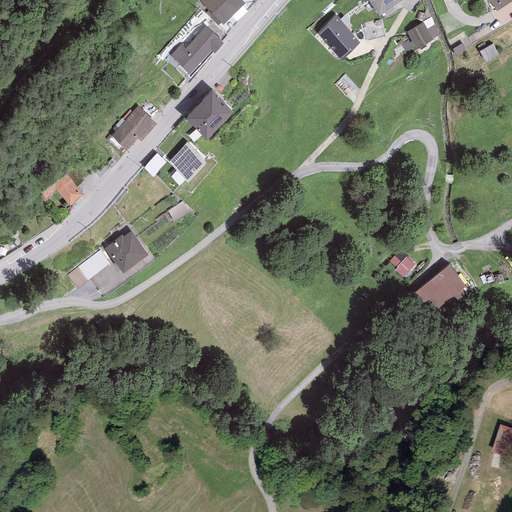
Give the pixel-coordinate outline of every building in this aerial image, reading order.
[(246,0),(245,0),(201,0),(210,9),(206,13),(218,24),(223,19),(225,22),(246,0)] [(370,0),(380,14),(386,11),(388,15),(396,10),(393,7),(403,0),(370,0)] [(511,0),(489,0),(490,1),(492,0),(499,9),(511,0)] [(362,38),(336,14),(319,32),(344,57),(362,38)] [(436,37),(425,20),(409,30),(420,47),(436,37)] [(226,39),(208,23),(187,48),(181,43),(171,55),(191,72),(213,46),(217,50),(226,39)] [(453,48),(459,57),(473,48),(467,38),(453,48)] [(403,44),(409,56),(417,52),(411,40),(403,44)] [(487,64),(500,58),(495,47),(482,53),(487,64)] [(345,98),(358,91),(350,75),(337,82),(345,98)] [(233,107),(215,89),(188,118),(207,135),(233,107)] [(157,121),(139,105),(113,135),(126,146),(137,133),(143,138),(157,121)] [(171,166),(191,189),(211,172),(192,149),(171,166)] [(156,181),(169,169),(159,158),(146,171),(156,181)] [(85,191),(61,165),(38,187),(47,196),(56,187),(72,203),(85,191)] [(150,251),(132,229),(124,235),(123,233),(106,246),(125,271),(150,251)] [(77,289),(113,267),(104,252),(68,274),(77,289)] [(412,258),(399,271),(408,280),(421,267),(412,258)] [(438,278),(421,291),(429,301),(433,299),(440,308),(456,296),(459,299),(466,293),(464,290),(467,287),(455,273),(442,283),(438,278)] [(477,409),(468,406),(463,422),(471,425),(477,409)] [(511,429),(503,427),(494,454),(511,459),(511,429)]
